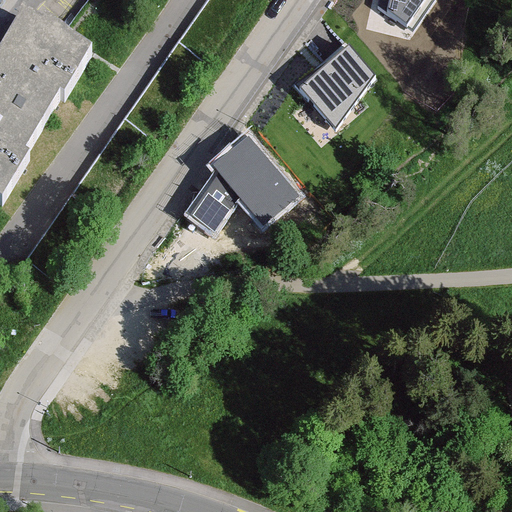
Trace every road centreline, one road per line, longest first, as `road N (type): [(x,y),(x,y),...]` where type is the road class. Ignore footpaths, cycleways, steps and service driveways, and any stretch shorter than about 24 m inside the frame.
road 1 (residential): [(6,479),(15,407),(27,382),(295,0)]
road 2 (residential): [(6,479),(93,484),(201,511)]
